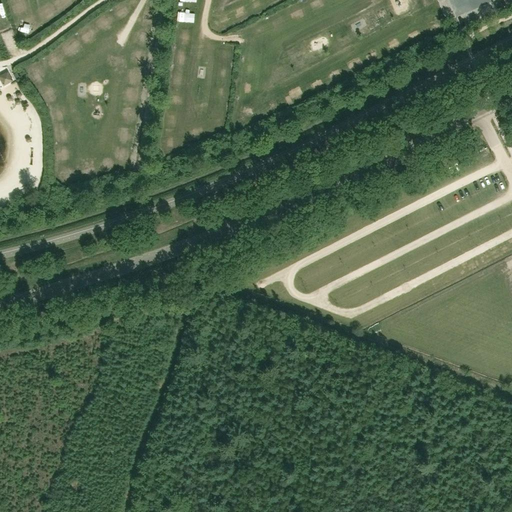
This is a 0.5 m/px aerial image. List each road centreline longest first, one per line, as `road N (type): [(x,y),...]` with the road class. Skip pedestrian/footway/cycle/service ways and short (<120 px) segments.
road 1 (tertiary): [(0,306),(235,227),(503,103)]
road 2 (track): [(372,0),(257,55),(207,31),(209,0)]
